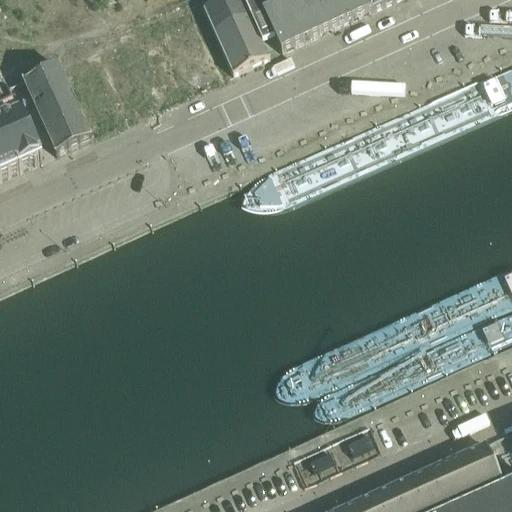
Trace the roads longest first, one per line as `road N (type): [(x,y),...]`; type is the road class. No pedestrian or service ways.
road 1 (unclassified): [(0,216),(489,0)]
road 2 (unclassified): [(298,511),(511,415)]
